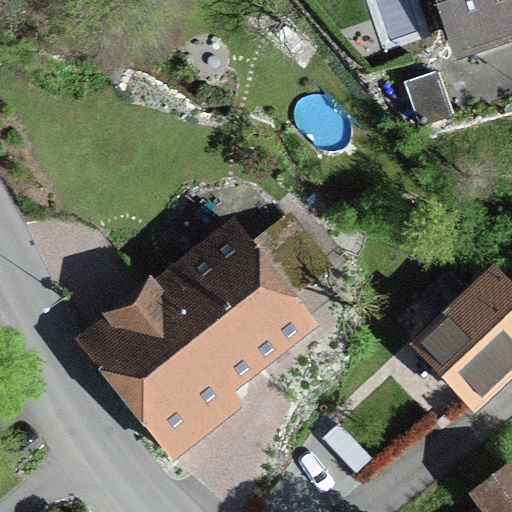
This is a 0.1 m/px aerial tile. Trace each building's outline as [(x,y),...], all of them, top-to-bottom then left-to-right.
[(511,0),(471,0),(484,37),(511,27),(511,0)] [(418,130),(447,120),(432,76),(403,86),(418,130)] [(157,309),(147,297),(83,347),(159,443),(306,327),(241,244),(157,309)] [(511,302),(493,281),(417,349),(470,408),(511,369),(511,302)] [(511,511),(511,471),(472,500),(481,511),(511,511)]
